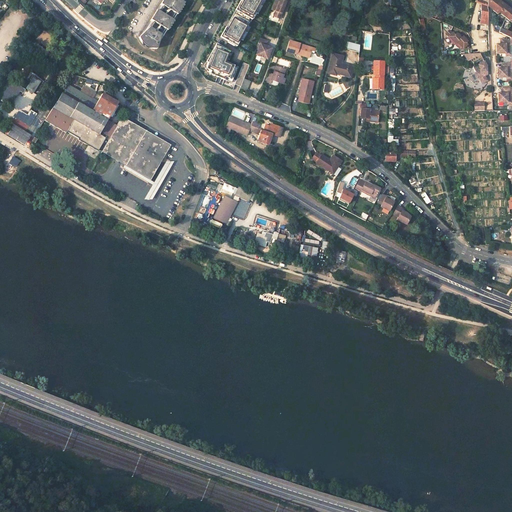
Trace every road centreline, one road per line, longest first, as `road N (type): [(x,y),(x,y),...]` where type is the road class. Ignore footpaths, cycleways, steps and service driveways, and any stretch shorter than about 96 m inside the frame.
road 1 (residential): [(0,133),(154,221),(426,308),(458,245)]
road 2 (primary): [(511,307),(330,219),(211,139),(185,105)]
road 3 (primary): [(0,386),(346,511)]
road 4 (residential): [(458,245),(350,148),(251,103),(192,88)]
road 5 (primary): [(161,86),(129,70),(48,0)]
